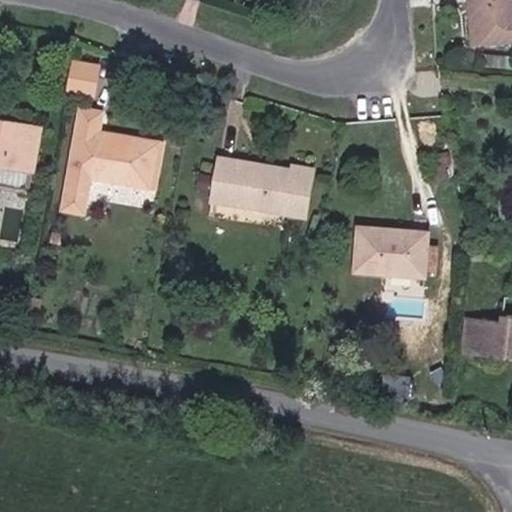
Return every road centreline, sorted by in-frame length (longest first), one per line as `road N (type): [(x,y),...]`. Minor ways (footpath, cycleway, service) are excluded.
road 1 (tertiary): [(0,353),(511,434)]
road 2 (residential): [(37,0),(329,77),(375,58),(401,16),(401,0)]
